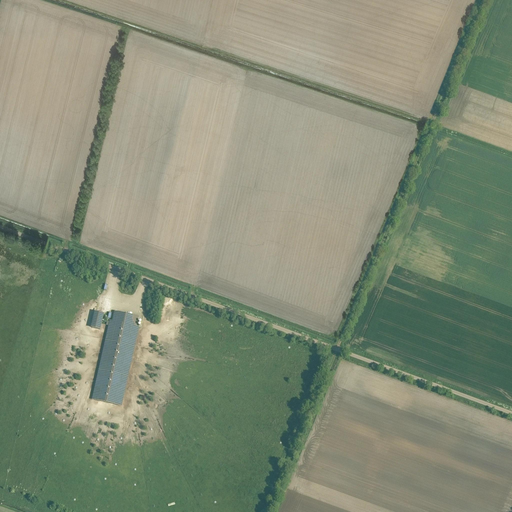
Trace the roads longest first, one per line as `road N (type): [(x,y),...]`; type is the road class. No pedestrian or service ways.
road 1 (track): [(483,0),(268,511)]
road 2 (unclassified): [(0,228),(511,414)]
